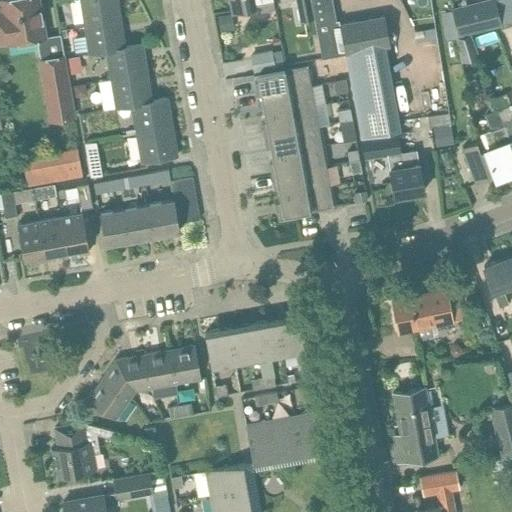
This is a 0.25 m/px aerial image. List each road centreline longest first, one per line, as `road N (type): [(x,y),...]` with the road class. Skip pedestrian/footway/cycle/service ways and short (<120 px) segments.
road 1 (residential): [(240,264),(191,0)]
road 2 (residential): [(376,511),(332,272)]
road 3 (residential): [(332,272),(511,212)]
road 4 (residential): [(8,414),(49,405),(98,332),(113,289)]
road 5 (residential): [(113,289),(240,264)]
